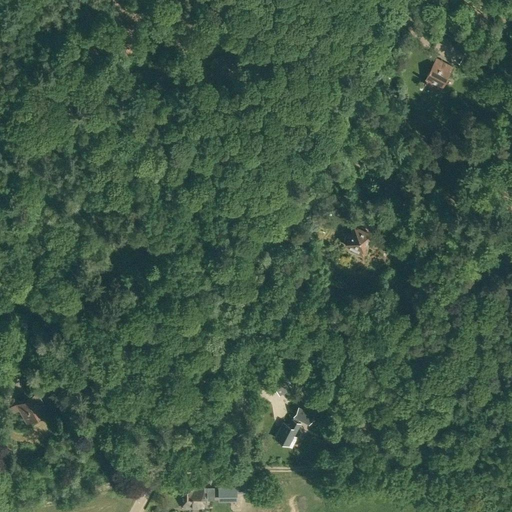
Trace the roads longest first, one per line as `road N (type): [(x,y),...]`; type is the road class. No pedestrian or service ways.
road 1 (unclassified): [(135,511),(405,0)]
road 2 (track): [(156,475),(511,460)]
road 3 (unknown): [(333,138),(428,213),(466,228),(511,231)]
road 4 (track): [(13,511),(119,484),(146,491)]
